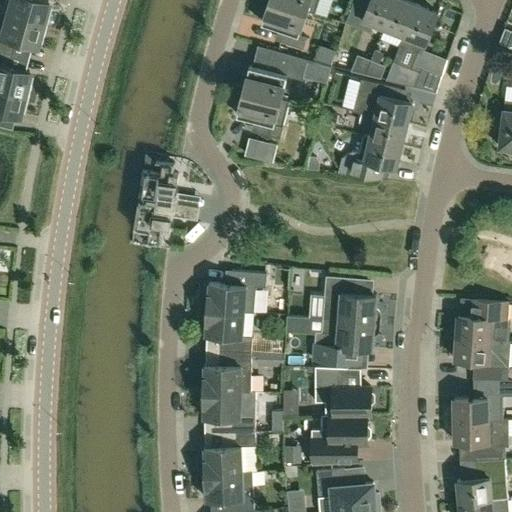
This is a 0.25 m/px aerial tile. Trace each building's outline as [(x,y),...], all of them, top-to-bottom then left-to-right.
[(3,0),(1,11),(1,12),(44,24),(49,6),(45,6),(46,0),(3,0)] [(299,34),(307,10),(307,9),(278,0),(268,0),(262,22),(285,29),(281,41),(303,48),(307,36),(299,34)] [(278,0),(307,9),(307,10),(315,13),(319,0),(278,0)] [(384,26),(394,0),(370,0),(365,13),(354,8),(349,21),(367,28),(368,25),(371,27),(373,22),(384,26)] [(416,3),(407,0),(394,0),(384,26),(404,34),(416,3)] [(438,12),(416,3),(404,34),(387,78),(415,85),(421,70),(412,67),(418,51),(422,52),(438,12)] [(1,12),(1,11),(0,10),(0,49),(11,52),(14,40),(35,45),(36,40),(40,41),(44,24),(1,12)] [(511,29),(505,27),(499,42),(511,46),(511,29)] [(11,52),(0,49),(0,87),(27,94),(31,76),(27,76),(29,70),(8,65),(11,52)] [(366,72),(371,58),(359,53),(353,68),(366,72)] [(281,99),(281,98),(287,74),(296,76),(299,64),(276,58),(273,70),(250,64),(243,89),(281,99)] [(381,76),(385,64),(371,58),(366,72),(381,76)] [(354,110),(362,112),(407,123),(413,101),(399,98),(401,87),(377,82),(362,78),(354,110)] [(0,87),(0,111),(18,116),(19,110),(23,111),(27,94),(0,87)] [(290,100),(281,98),(281,99),(243,89),(237,114),(260,120),(257,132),(280,137),(290,100)] [(511,99),(506,99),(500,146),(504,146),(504,149),(507,152),(511,153),(511,99)] [(373,125),(370,135),(370,136),(402,144),(407,123),(362,112),(359,121),(373,125)] [(364,134),(360,152),(353,150),(342,156),(338,171),(382,177),(385,164),(397,167),(402,144),(370,136),(370,135),(364,134)] [(272,159),(276,144),(256,139),(253,155),(272,159)] [(143,167),(139,197),(174,203),(179,173),(173,172),(175,162),(156,159),(154,169),(143,167)] [(179,212),(202,210),(200,185),(178,187),(179,212)] [(170,234),(174,203),(139,197),(134,228),(145,230),(143,240),(163,243),(164,233),(170,234)] [(267,271),(232,269),(231,283),(210,281),(208,307),(245,310),(245,311),(255,312),(257,285),(266,286),(267,271)] [(324,303),(340,304),(339,317),(381,321),(381,312),(377,307),(376,307),(377,293),(354,292),(355,276),(326,274),(324,303)] [(459,314),(457,336),(495,339),(496,326),(508,327),(510,300),(479,298),(478,315),(459,314)] [(243,336),(245,311),(245,310),(208,307),(206,333),(227,335),(226,349),(252,351),(253,336),(243,336)] [(360,362),(362,347),(373,348),(374,334),(375,334),(380,329),(381,321),(339,317),(323,316),(322,330),(316,330),(314,358),(360,362)] [(495,339),(457,336),(455,358),(474,360),(473,378),(494,378),(504,379),(505,367),(509,367),(511,340),(495,339)] [(252,351),(226,349),(226,364),(204,364),(204,390),(242,390),(242,391),(251,391),(252,351)] [(274,351),(274,365),(283,365),(284,352),(274,351)] [(334,400),(334,413),(334,414),(372,414),(371,403),(374,400),(374,393),(371,390),(371,386),(339,386),(339,366),(316,365),(316,400),(334,400)] [(511,378),(504,379),(494,378),(494,396),(455,396),(455,419),(502,418),(502,393),(511,393),(511,378)] [(241,405),(242,391),(242,390),(204,390),(204,416),(225,416),(225,431),(256,430),(256,405),(241,405)] [(372,415),(372,414),(334,414),(334,413),(322,414),(322,428),(312,428),(312,463),(336,462),(359,462),(359,442),(368,442),(368,438),(371,434),(371,428),(368,424),(368,415),(372,415)] [(509,418),(502,418),(455,419),(455,441),(474,441),(474,459),(505,457),(505,445),(509,445),(509,418)] [(204,446),(205,473),(243,471),(242,445),(256,444),(256,430),(225,431),(226,445),(204,446)] [(508,497),(505,457),(474,459),(475,477),(457,479),(459,501),(507,497),(508,497)] [(320,511),(322,511),(334,511),(380,507),(379,492),(375,492),(374,481),(346,484),(344,467),(316,469),(320,511)] [(253,470),(243,471),(205,473),(207,498),(229,497),(229,511),(255,510),(253,470)] [(509,511),(507,497),(459,501),(460,511),(509,511)]
